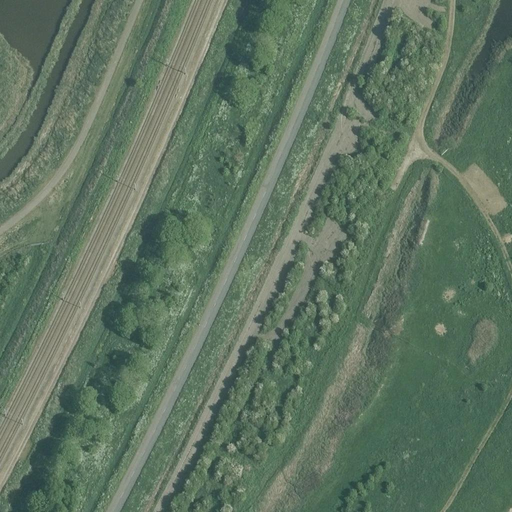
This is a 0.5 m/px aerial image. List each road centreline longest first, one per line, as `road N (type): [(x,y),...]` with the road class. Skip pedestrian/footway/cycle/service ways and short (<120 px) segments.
road 1 (tertiary): [(111,511),(223,283),(343,0)]
road 2 (track): [(0,489),(115,257),(225,0)]
road 3 (track): [(139,0),(82,140),(39,202),(0,238)]
